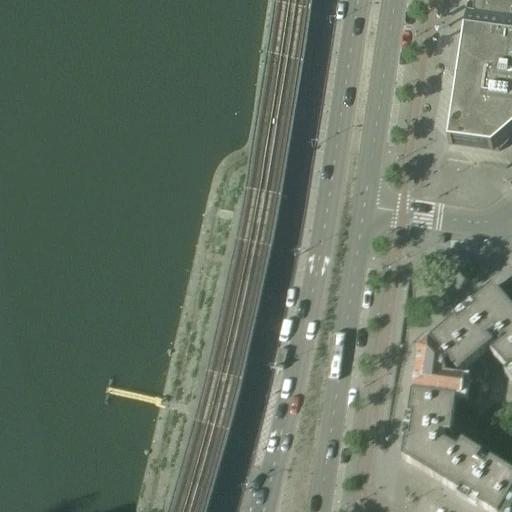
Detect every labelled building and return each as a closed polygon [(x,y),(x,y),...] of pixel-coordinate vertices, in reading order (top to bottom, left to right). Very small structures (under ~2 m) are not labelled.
[(511,0),(470,0),(462,60),(449,146),(498,153),(511,140),(511,0)] [(511,330),(511,311),(492,288),(479,300),(464,313),(468,318),(459,326),(455,321),(429,343),(458,377),(488,352),(511,330)] [(511,330),(488,352),(511,379),(511,330)] [(412,394),(456,401),(466,403),(470,382),(461,380),(458,377),(429,343),(419,352),(412,394)] [(456,401),(412,394),(405,440),(402,461),(437,483),(461,445),(450,438),(456,401)] [(502,511),(511,496),(511,476),(461,445),(437,483),(484,511),(502,511)] [(511,511),(511,496),(502,511),(511,511)]
